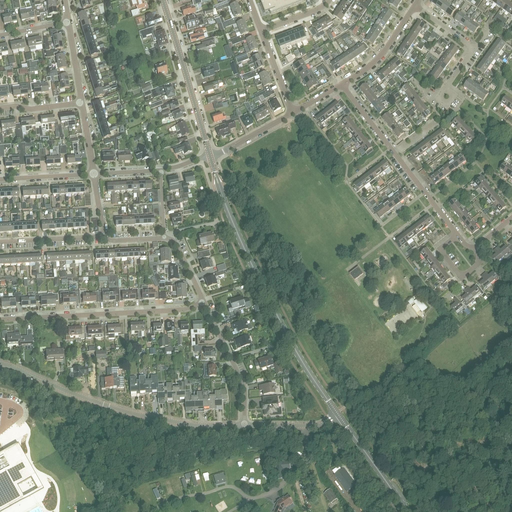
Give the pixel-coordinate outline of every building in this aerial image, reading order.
[(82,8),(90,6),(87,0),(84,0),(80,1),(82,8)] [(145,8),(146,6),(145,4),(143,3),(142,0),(129,0),(132,7),(136,6),(137,9),(131,11),(132,17),(140,14),(138,10),(145,8)] [(261,2),(265,13),(270,12),(271,14),(304,2),(303,0),(261,0),(262,2),(261,2)] [(351,7),(353,9),(356,5),(354,2),(350,0),(344,0),(343,2),(351,7)] [(363,2),(361,5),(367,9),(370,4),(372,2),(369,0),(367,0),(366,2),(367,2),(367,3),(364,2),(363,2)] [(400,4),(394,0),(391,0),(389,4),(397,9),(400,4)] [(440,0),(436,6),(441,10),(446,3),(444,1),(444,0),(440,0)] [(455,0),(451,6),(445,13),(450,17),(456,10),(453,8),(457,2),(455,0)] [(501,8),(507,1),(505,0),(500,0),(496,5),(501,8)] [(45,9),(56,7),(55,4),(56,4),(57,3),(56,1),(55,1),(47,2),(47,6),(44,6),(44,9),(45,9)] [(503,10),(506,12),(511,4),(507,1),(501,8),(500,11),(502,12),(503,10)] [(350,13),(349,13),(351,14),(352,12),(349,10),(351,7),(343,2),(340,7),(350,13)] [(234,11),(239,9),(237,3),(230,6),(231,9),(230,9),(231,12),(234,11)] [(441,10),(445,13),(451,6),(446,3),(441,10)] [(51,16),(51,15),(57,14),(56,7),(45,9),(45,12),(46,12),(47,17),(48,17),(51,17),(51,16)] [(190,7),(182,9),(184,16),(192,13),(195,12),(194,8),(191,9),(190,7)] [(340,7),(337,11),(344,17),(346,14),(348,15),(349,13),(350,13),(340,7)] [(460,13),(454,20),(459,23),(466,14),(464,12),(466,8),(464,7),(460,13)] [(234,18),(241,15),(239,9),(234,11),(231,12),(232,15),(233,15),(234,18)] [(5,11),(6,16),(2,16),(4,24),(10,23),(9,15),(8,10),(5,11)] [(383,14),(382,15),(390,20),(393,15),(385,10),(383,14)] [(343,19),(344,17),(337,11),(333,16),(341,21),(340,22),(341,23),(339,25),(345,31),(347,29),(343,24),(345,21),(343,19)] [(466,14),(459,23),(464,27),(470,20),(468,18),(469,16),(469,15),(471,12),(469,11),(467,14),(466,14)] [(28,20),(26,12),(20,13),(21,21),(28,20)] [(78,15),(80,22),(87,20),(85,13),(78,15)] [(149,28),(161,24),(159,17),(153,19),(152,14),(145,17),(147,21),(146,21),(149,28)] [(380,19),(379,20),(386,25),(390,20),(382,15),(380,19)] [(196,17),(196,16),(185,19),(186,24),(197,21),(203,20),(202,16),(196,17)] [(219,17),(222,26),(232,22),(231,19),(224,22),(222,16),(219,17)] [(333,29),(335,28),(334,25),(333,25),(329,17),(323,20),(328,27),(328,28),(331,26),(333,29)] [(89,27),(87,20),(80,22),(82,29),(89,27)] [(197,21),(186,24),(188,30),(199,27),(205,26),(203,20),(197,21)] [(328,27),(323,20),(318,22),(321,28),(323,31),(328,28),(328,27)] [(383,30),(386,25),(379,20),(377,23),(374,22),(371,20),(369,22),(373,24),(375,25),(383,30)] [(469,31),(474,23),(470,20),(464,27),(469,31)] [(236,24),(238,27),(233,29),(234,31),(246,27),(244,21),(239,23),(236,24)] [(423,32),(425,30),(423,28),(425,26),(419,21),(415,27),(423,32)] [(321,28),(318,22),(312,26),(317,34),(318,33),(323,31),(321,28)] [(479,27),(474,23),(469,31),(474,34),(479,27)] [(380,35),(383,30),(375,25),(373,29),(367,25),(366,27),(370,29),(372,30),(380,35)] [(82,29),(84,36),(91,33),(89,27),(82,29)] [(157,41),(166,38),(165,34),(164,35),(163,31),(158,33),(157,32),(155,33),(154,27),(138,32),(139,35),(140,35),(142,39),(146,38),(146,36),(151,34),(152,38),(156,37),(157,41)] [(235,34),(239,33),(240,33),(241,36),(230,40),(228,35),(226,36),(229,43),(231,43),(244,38),(243,35),(248,33),(246,27),(234,31),(235,34)] [(423,32),(415,27),(411,32),(418,36),(420,34),(422,35),(423,32)] [(310,39),(308,33),(305,34),(303,28),(297,30),(302,42),(310,39)] [(292,32),(296,44),(302,42),(297,30),(292,32)] [(376,40),(380,35),(372,30),(369,35),(376,40)] [(287,34),(291,46),(296,44),(292,32),(287,34)] [(418,36),(411,32),(408,37),(416,43),(418,40),(416,39),(418,36)] [(51,37),(53,37),(54,43),(61,42),(60,35),(58,36),(57,33),(50,34),(51,37)] [(84,36),(86,42),(94,40),(91,33),(84,36)] [(199,40),(207,38),(207,34),(198,37),(197,34),(189,36),(191,42),(199,40)] [(282,36),(286,48),(287,48),(286,46),(291,45),(291,46),(287,34),(282,36)] [(359,37),(365,40),(373,45),(376,40),(369,35),(367,38),(361,35),(359,37)] [(286,48),(282,36),(276,38),(281,50),(286,48)] [(198,55),(204,54),(205,57),(209,56),(206,45),(209,45),(209,46),(214,45),(213,43),(214,43),(212,37),(200,41),(202,46),(196,48),(197,51),(195,52),(196,55),(198,55)] [(247,43),(246,44),(243,45),(244,48),(247,47),(255,43),(253,37),(246,40),(247,43)] [(408,37),(404,43),(411,47),(412,44),(415,45),(416,43),(408,37)] [(33,39),(35,46),(42,45),(40,38),(33,39)] [(162,46),(167,45),(166,41),(167,41),(166,38),(157,41),(158,45),(155,46),(156,51),(151,53),(152,56),(161,54),(159,48),(162,47),(162,46)] [(441,38),(438,43),(441,46),(443,43),(447,46),(449,43),(441,38)] [(36,50),(35,46),(33,39),(27,40),(29,47),(30,51),(36,50)] [(86,42),(88,49),(96,47),(95,44),(96,44),(96,43),(95,40),(94,40),(86,42)] [(502,50),(505,45),(498,40),(495,44),(502,50)] [(257,49),(255,43),(247,47),(244,48),(245,51),(249,49),(250,52),(257,49)] [(411,47),(404,43),(401,48),(409,54),(411,51),(409,49),(411,47)] [(356,47),(361,55),(366,51),(361,44),(356,47)] [(502,50),(495,44),(491,49),(498,55),(502,50)] [(450,48),(448,51),(454,56),(458,50),(451,45),(449,48),(450,48)] [(224,47),(228,59),(233,57),(228,46),(224,47)] [(98,54),(96,47),(88,49),(91,56),(98,54)] [(351,51),(356,58),(361,55),(356,47),(351,51)] [(409,54),(401,48),(397,53),(404,57),(405,55),(407,56),(409,54)] [(498,55),(491,49),(487,54),(495,60),(498,55)] [(309,60),(318,54),(315,51),(307,56),(309,60)] [(346,54),(351,62),(356,58),(351,51),(346,54)] [(445,53),(443,56),(451,61),(454,56),(448,51),(446,54),(445,53)] [(329,60),(331,58),(328,54),(322,57),(333,73),(335,71),(336,72),(341,68),(336,61),(332,64),(329,60)] [(341,58),(346,65),(351,62),(346,54),(341,58)] [(495,60),(487,54),(484,59),(491,65),(495,60)] [(249,66),(254,64),(262,61),(260,55),(250,58),(251,62),(248,63),(249,66)] [(442,63),(447,66),(451,61),(443,56),(441,58),(442,59),(440,61),(442,63)] [(336,61),(341,68),(346,65),(341,58),(336,61)] [(399,67),(401,65),(396,59),(392,63),(398,71),(401,69),(399,67)] [(491,65),(484,59),(480,64),(487,69),(491,65)] [(85,63),(88,70),(95,68),(93,61),(85,63)] [(257,70),(264,67),(262,61),(254,64),(249,66),(250,69),(256,67),(257,70)] [(297,69),(298,71),(304,67),(306,66),(303,61),(295,66),(293,67),(295,70),(297,69)] [(443,71),(447,66),(442,63),(440,61),(439,64),(438,63),(436,66),(443,71)] [(205,78),(214,75),(213,72),(219,71),(217,63),(205,67),(206,69),(203,70),(205,78)] [(398,71),(392,63),(387,67),(392,73),(394,71),(396,73),(398,71)] [(158,76),(167,73),(167,71),(167,70),(166,69),(166,67),(165,66),(164,64),(155,67),(158,76)] [(487,69),(480,64),(477,69),(484,74),(487,69)] [(308,71),(309,71),(306,66),(304,67),(298,71),(301,76),(308,71)] [(443,71),(436,66),(434,68),(435,69),(433,72),(439,76),(443,71)] [(392,73),(387,67),(382,71),(389,79),(391,77),(389,75),(392,73)] [(88,70),(90,77),(97,75),(95,68),(88,70)] [(308,71),(301,76),(303,80),(314,74),(311,69),(309,71),(308,71)] [(386,81),(389,79),(382,71),(380,73),(379,72),(376,74),(377,75),(377,76),(382,81),(384,79),(386,81)] [(268,79),(268,76),(269,76),(268,72),(266,73),(259,75),(260,79),(257,80),(256,79),(255,80),(254,81),(255,84),(268,79)] [(436,81),(439,76),(433,72),(431,74),(430,73),(428,76),(436,81)] [(303,80),(306,85),(314,80),(316,79),(314,74),(303,80)] [(90,77),(92,84),(99,82),(97,75),(90,77)] [(50,81),(51,81),(50,77),(46,78),(47,82),(45,82),(44,84),(44,85),(40,85),(41,93),(48,92),(48,89),(51,88),(50,81)] [(269,81),(268,79),(255,84),(256,86),(262,84),(263,87),(271,85),(271,84),(272,84),(271,81),(269,81)] [(219,87),(225,85),(224,81),(221,82),(221,80),(203,85),(205,92),(213,90),(213,87),(218,86),(219,87)] [(309,90),(315,86),(317,89),(322,86),(320,84),(317,85),(314,80),(306,85),(309,90)] [(463,87),(468,91),(474,83),(469,80),(463,87)] [(34,94),(41,93),(40,85),(40,81),(37,81),(36,82),(36,83),(30,84),(31,91),(34,91),(34,94)] [(69,88),(68,82),(62,82),(60,83),(58,83),(59,90),(69,88)] [(92,84),(94,91),(101,88),(99,82),(92,84)] [(364,94),(370,89),(368,87),(370,85),(368,83),(360,89),(364,94)] [(473,94),(479,87),(474,83),(468,91),(473,94)] [(19,85),(19,88),(20,96),(27,95),(27,91),(30,91),(29,84),(19,85)] [(143,93),(152,89),(150,84),(141,89),(143,93)] [(19,88),(19,85),(9,86),(10,94),(13,93),(14,97),(20,96),(19,88)] [(406,94),(412,90),(408,85),(406,86),(401,90),(402,93),(404,92),(406,94)] [(3,99),(3,98),(7,98),(6,94),(9,94),(8,86),(0,87),(0,98),(0,99),(1,99),(3,99)] [(173,91),(173,90),(173,89),(172,87),(171,86),(168,87),(168,86),(159,89),(158,87),(151,91),(154,99),(161,96),(161,95),(173,91)] [(473,94),(478,98),(483,90),(479,87),(473,94)] [(104,95),(101,88),(94,91),(95,94),(94,94),(95,98),(96,97),(96,98),(104,95)] [(364,94),(368,99),(376,93),(374,90),(372,92),(370,89),(364,94)] [(408,100),(415,94),(412,90),(406,94),(407,97),(406,98),(408,100)] [(483,101),(488,94),(483,90),(478,98),(483,101)] [(161,95),(161,96),(161,97),(167,96),(168,99),(172,98),(172,97),(175,97),(175,96),(174,93),(173,91),(161,95)] [(222,99),(226,98),(224,92),(206,97),(208,104),(216,101),(215,99),(221,98),(222,99)] [(378,95),(376,93),(368,99),(371,104),(378,99),(376,97),(378,95)] [(419,100),(415,94),(408,100),(408,101),(406,102),(408,105),(410,103),(411,102),(413,104),(419,100)] [(506,107),(511,100),(506,96),(501,103),(506,107)] [(278,102),(276,98),(275,98),(269,101),(270,104),(269,104),(274,112),(280,108),(277,103),(278,102)] [(371,104),(375,109),(383,103),(382,100),(380,102),(378,99),(371,104)] [(178,106),(179,106),(178,103),(177,103),(176,100),(161,106),(163,109),(170,106),(171,109),(178,106)] [(415,107),(414,108),(412,110),(414,113),(416,111),(416,110),(423,105),(419,100),(413,104),(415,107)] [(163,105),(162,101),(149,106),(151,109),(163,105)] [(102,109),(100,102),(92,104),(95,111),(102,109)] [(332,106),(337,112),(342,108),(337,102),(332,106)] [(383,107),(385,105),(383,103),(375,109),(379,114),(385,110),(383,107)] [(260,107),(257,109),(261,115),(263,118),(269,115),(264,105),(260,107)] [(416,111),(418,113),(419,112),(421,114),(427,110),(423,105),(416,110),(416,111)] [(337,112),(332,106),(326,110),(331,116),(337,112)] [(102,109),(95,111),(97,118),(104,115),(102,109)] [(253,109),(250,110),(257,122),(263,118),(261,115),(257,109),(254,110),(253,109)] [(331,116),(326,110),(321,114),(326,120),(331,116)] [(424,120),(431,115),(427,110),(421,114),(423,117),(422,118),(424,120)] [(165,119),(169,118),(170,119),(173,117),(175,121),(182,118),(182,116),(182,115),(181,115),(180,111),(168,116),(168,114),(163,116),(165,119)] [(60,115),(61,122),(65,122),(65,127),(68,127),(67,122),(67,121),(67,114),(64,115),(63,114),(63,113),(61,113),(60,114),(60,115)] [(74,113),(67,114),(67,121),(67,122),(68,127),(69,130),(72,130),(71,125),(75,125),(75,121),(74,113)] [(223,120),(226,119),(225,115),(221,116),(220,113),(212,116),(214,123),(223,120)] [(246,128),(252,124),(247,114),(243,116),(245,118),(242,120),(246,128)] [(326,120),(321,114),(316,118),(321,124),(326,120)] [(386,123),(394,117),(392,115),(390,116),(388,114),(382,118),(386,123)] [(99,125),(106,122),(104,115),(97,118),(99,125)] [(40,118),(41,125),(45,125),(45,128),(46,128),(46,131),(49,131),(47,117),(44,117),(44,116),(40,117),(41,118),(40,118)] [(342,122),(346,128),(353,122),(349,117),(342,122)] [(386,123),(390,128),(396,124),(394,121),(396,120),(394,117),(386,123)] [(456,128),(462,123),(458,118),(452,124),(456,128)] [(21,120),(22,128),(25,127),(26,132),(29,131),(29,130),(27,119),(21,120)] [(229,129),(235,127),(233,121),(226,123),(227,126),(217,130),(219,136),(225,134),(226,135),(230,133),(229,129)] [(9,130),(8,122),(1,123),(2,131),(5,131),(6,136),(9,136),(9,135),(9,130)] [(108,129),(106,122),(99,125),(101,132),(108,129)] [(180,131),(187,128),(184,122),(174,127),(175,131),(173,133),(174,135),(176,134),(176,132),(180,131)] [(353,122),(346,128),(350,133),(356,128),(353,122)] [(467,127),(462,123),(456,128),(461,133),(467,127)] [(394,133),(402,127),(400,125),(398,126),(396,124),(390,128),(394,133)] [(113,131),(117,130),(116,127),(112,128),(108,129),(101,132),(103,138),(110,136),(109,132),(113,131)] [(404,130),(402,127),(394,133),(398,139),(401,137),(403,140),(409,136),(406,132),(404,134),(402,131),(404,130)] [(471,132),(467,127),(461,133),(465,137),(471,132)] [(182,137),(189,134),(187,128),(180,131),(176,132),(176,134),(177,135),(181,134),(182,137)] [(350,133),(354,138),(360,133),(356,128),(350,133)] [(441,130),(436,134),(441,140),(446,136),(441,130)] [(470,142),(476,136),(471,132),(465,137),(470,142)] [(358,143),(364,138),(360,133),(354,138),(358,143)] [(436,134),(431,138),(436,144),(441,140),(436,134)] [(358,143),(362,148),(368,143),(364,138),(358,143)] [(431,138),(426,141),(431,148),(436,144),(431,138)] [(431,148),(426,141),(421,145),(426,152),(431,148)] [(26,167),(33,166),(32,159),(26,159),(26,156),(25,156),(24,143),(21,144),(22,150),(22,154),(22,156),(22,164),(26,164),(26,167)] [(183,155),(191,151),(188,143),(173,149),(175,154),(181,152),(183,155)] [(371,149),(372,148),(368,143),(362,148),(366,153),(371,149)] [(421,145),(416,149),(421,155),(426,152),(421,145)] [(135,152),(138,160),(142,159),(142,160),(149,158),(145,147),(138,149),(139,151),(135,152)] [(414,158),(416,160),(421,155),(416,149),(411,153),(413,156),(414,158)] [(113,158),(115,158),(115,151),(109,151),(109,154),(103,155),(103,159),(102,159),(102,161),(103,161),(103,162),(113,162),(113,158)] [(130,160),(132,159),(131,155),(130,155),(130,151),(125,151),(125,153),(118,154),(119,161),(130,161),(130,160)] [(423,155),(427,161),(431,157),(427,152),(423,155)] [(461,155),(455,159),(460,165),(466,161),(461,155)] [(455,159),(450,163),(455,169),(460,165),(455,159)] [(379,165),(384,172),(390,167),(385,161),(379,165)] [(445,166),(450,173),(455,169),(450,163),(445,166)] [(505,174),(510,167),(505,163),(500,170),(505,174)] [(374,169),(379,175),(384,172),(379,165),(374,169)] [(445,166),(440,170),(445,177),(450,173),(445,166)] [(379,175),(374,169),(369,173),(374,179),(377,183),(379,181),(376,178),(379,175)] [(445,177),(440,170),(435,174),(440,181),(445,177)] [(374,179),(369,173),(364,177),(369,183),(374,179)] [(186,187),(187,187),(196,185),(195,182),(194,182),(193,174),(184,176),(186,183),(185,183),(186,187)] [(430,178),(431,179),(433,182),(435,185),(440,181),(435,174),(430,178)] [(177,177),(168,179),(170,186),(169,186),(170,191),(179,189),(179,185),(178,185),(177,177)] [(369,183),(364,177),(360,180),(364,187),(369,183)] [(475,183),(477,186),(474,189),(476,191),(479,188),(485,183),(484,181),(485,180),(482,177),(481,178),(480,178),(475,183)] [(364,187),(360,180),(357,182),(356,181),(354,183),(354,184),(354,185),(356,187),(354,188),(354,189),(356,192),(357,192),(359,191),(364,187)] [(479,188),(483,193),(489,187),(485,183),(479,188)] [(483,193),(487,198),(494,192),(489,187),(483,193)] [(400,192),(405,199),(411,195),(406,188),(400,192)] [(395,196),(400,203),(405,199),(400,192),(395,196)] [(494,192),(487,198),(491,202),(498,197),(494,192)] [(390,200),(395,206),(400,203),(395,196),(390,200)] [(491,202),(495,207),(502,202),(498,197),(491,202)] [(182,203),(188,202),(187,198),(185,198),(181,199),(176,200),(176,203),(169,205),(171,211),(180,210),(179,203),(182,203)] [(453,210),(460,204),(455,199),(449,204),(453,210)] [(395,206),(390,200),(385,204),(390,210),(395,206)] [(495,207),(500,212),(506,207),(502,202),(495,207)] [(390,210),(385,204),(380,207),(386,214),(390,210)] [(457,215),(463,209),(460,204),(453,210),(457,215)] [(386,214),(380,207),(375,212),(380,218),(386,214)] [(465,208),(463,209),(457,215),(461,220),(467,214),(469,213),(465,208)] [(464,224),(471,219),(467,214),(461,220),(464,224)] [(177,223),(181,223),(180,215),(171,216),(173,224),(174,226),(177,226),(177,223)] [(427,227),(433,223),(428,216),(422,221),(427,227)] [(468,229),(475,224),(471,219),(464,224),(468,229)] [(427,227),(422,221),(417,224),(422,231),(427,227)] [(412,228),(417,235),(422,231),(417,224),(412,228)] [(475,224),(468,229),(472,235),(479,230),(475,224)] [(407,232),(412,239),(417,235),(412,228),(407,232)] [(402,236),(407,242),(412,239),(407,232),(402,236)] [(211,242),(214,242),(212,233),(205,235),(208,245),(211,245),(211,242)] [(208,245),(205,235),(198,236),(200,240),(197,241),(197,242),(198,247),(201,246),(201,245),(203,244),(204,246),(208,245)] [(407,243),(407,242),(402,236),(400,238),(399,237),(396,239),(397,240),(395,242),(400,248),(404,245),(407,248),(409,246),(407,243)] [(220,254),(221,254),(226,253),(225,249),(223,250),(222,243),(218,244),(219,251),(220,251),(220,254)] [(510,252),(505,247),(501,250),(498,247),(496,249),(503,258),(505,260),(511,255),(510,252)] [(425,259),(431,254),(427,248),(420,253),(425,259)] [(496,263),(503,258),(496,249),(494,251),(496,254),(492,258),(496,263)] [(209,250),(198,253),(199,259),(210,257),(209,250)] [(435,259),(431,254),(425,259),(428,264),(435,259)] [(432,269),(439,264),(435,259),(428,264),(432,269)] [(207,260),(200,262),(203,270),(209,268),(213,267),(212,262),(211,260),(207,261),(207,260)] [(216,267),(218,272),(223,271),(226,270),(225,264),(216,267)] [(442,269),(439,264),(432,269),(436,274),(442,269)] [(355,281),(363,274),(358,267),(349,274),(355,281)] [(446,274),(442,269),(436,274),(440,279),(446,274)] [(484,275),(491,284),(498,278),(493,272),(488,276),(486,273),(484,275)] [(447,282),(450,279),(446,274),(440,279),(444,284),(442,286),(444,288),(449,285),(447,282)] [(484,289),(491,284),(484,275),(481,276),(484,280),(480,284),(484,289)] [(115,286),(118,286),(117,276),(108,277),(108,282),(115,282),(115,286)] [(208,287),(217,285),(214,276),(205,279),(208,287)] [(468,287),(466,289),(470,294),(473,298),(480,293),(482,295),(484,293),(478,285),(471,291),(468,287)] [(142,300),(149,299),(148,291),(148,286),(142,287),(142,289),(139,289),(139,300),(142,300)] [(108,290),(108,293),(109,293),(109,301),(116,301),(116,302),(118,302),(118,290),(117,290),(116,289),(108,290)] [(123,301),(129,300),(128,292),(125,292),(125,289),(119,290),(120,302),(123,301)] [(131,292),(128,292),(129,300),(135,300),(135,301),(138,301),(138,289),(133,289),(131,291),(131,292)] [(467,304),(473,298),(470,294),(466,289),(464,291),(467,294),(462,298),(467,304)] [(73,295),(69,296),(70,303),(76,303),(76,304),(79,304),(79,291),(72,292),(73,295)] [(89,302),(89,294),(86,295),(86,291),(80,291),(80,304),(83,304),(83,303),(89,302)] [(154,291),(148,291),(149,299),(155,299),(155,300),(158,300),(158,293),(155,293),(154,291)] [(96,303),(99,303),(98,292),(93,292),(93,294),(89,294),(89,302),(96,302),(96,303)] [(103,302),(109,301),(109,293),(108,293),(103,294),(103,292),(99,292),(100,303),(103,302)] [(48,295),(48,306),(56,305),(55,301),(58,301),(58,294),(53,294),(53,293),(48,293),(48,295)] [(14,294),(14,296),(8,297),(8,300),(9,308),(16,307),(16,303),(19,303),(18,294),(14,294)] [(22,307),(29,307),(28,299),(24,299),(24,296),(21,296),(21,294),(18,294),(19,303),(21,303),(22,307)] [(70,303),(69,296),(66,296),(66,294),(60,295),(61,305),(64,305),(64,304),(70,303)] [(38,299),(38,295),(33,295),(33,298),(28,299),(29,307),(36,306),(36,302),(38,302),(38,299)] [(48,306),(48,295),(38,295),(38,299),(38,302),(41,302),(42,306),(48,306)] [(8,300),(8,297),(8,296),(3,296),(3,297),(0,297),(0,304),(2,304),(2,308),(9,308),(8,300)] [(242,297),(235,299),(238,307),(238,308),(239,310),(250,307),(248,299),(243,301),(242,297)] [(414,301),(422,311),(427,307),(419,297),(414,301)] [(456,313),(463,307),(465,310),(467,308),(462,302),(460,304),(455,298),(453,300),(456,303),(451,307),(456,313)] [(238,307),(235,299),(229,301),(231,306),(227,307),(229,312),(233,311),(233,309),(238,308),(238,307)] [(198,321),(198,323),(193,323),(193,333),(191,333),(191,342),(198,342),(197,336),(196,336),(196,335),(204,334),(204,330),(202,330),(201,325),(202,325),(202,321),(198,321)] [(241,332),(247,330),(248,331),(251,330),(252,328),(251,325),(250,324),(247,325),(245,321),(232,325),(233,330),(236,329),(238,334),(242,333),(241,332)] [(162,332),(161,325),(161,324),(160,323),(155,323),(155,324),(154,324),(154,325),(153,325),(154,328),(151,328),(151,334),(151,337),(155,337),(155,332),(162,332)] [(115,334),(114,324),(110,324),(110,326),(108,326),(108,325),(105,325),(105,332),(105,337),(108,336),(109,339),(115,338),(115,334)] [(118,324),(114,324),(115,334),(121,333),(121,335),(124,335),(124,331),(123,324),(120,325),(118,325),(118,324)] [(95,335),(94,327),(88,327),(88,326),(85,327),(85,333),(86,333),(86,338),(92,338),(92,335),(95,335)] [(95,338),(103,338),(103,337),(104,337),(104,332),(104,326),(101,326),(94,327),(95,335),(95,338)] [(84,339),(84,333),(84,327),(81,327),(75,328),(75,336),(79,336),(79,339),(81,338),(81,339),(84,339)] [(69,341),(69,336),(75,336),(75,328),(68,328),(66,328),(66,334),(65,334),(66,336),(64,336),(65,341),(69,341)] [(19,337),(20,343),(20,346),(33,345),(32,329),(27,330),(27,337),(19,337)] [(20,343),(19,337),(19,330),(14,330),(14,334),(7,335),(7,331),(2,331),(2,338),(6,338),(6,339),(7,339),(7,344),(20,343)] [(240,348),(250,345),(248,336),(234,340),(236,345),(237,349),(240,348)] [(216,354),(215,350),(214,350),(204,350),(204,351),(201,351),(201,345),(194,346),(194,352),(200,352),(201,360),(202,361),(205,361),(205,358),(215,358),(215,354),(216,354)] [(47,360),(64,359),(63,350),(47,351),(47,360)] [(270,356),(264,358),(266,367),(270,366),(271,369),(275,367),(277,373),(282,372),(279,362),(273,364),(270,356)] [(261,369),(266,367),(264,358),(258,360),(258,361),(254,362),(256,367),(260,366),(261,369)] [(204,376),(203,377),(203,379),(210,379),(209,376),(216,376),(215,366),(214,366),(214,363),(206,364),(206,367),(208,367),(209,374),(204,375),(204,376)] [(82,374),(88,374),(88,368),(82,368),(82,367),(74,368),(74,373),(71,373),(70,374),(69,375),(69,376),(70,377),(71,377),(74,377),(74,378),(82,377),(82,374)] [(112,380),(111,368),(107,368),(107,378),(101,378),(101,389),(113,388),(112,380)] [(113,388),(124,387),(124,377),(117,377),(117,368),(111,368),(112,380),(113,388)] [(476,371),(472,376),(475,379),(483,372),(480,369),(477,372),(476,371)] [(140,384),(140,395),(149,394),(149,393),(148,382),(146,382),(146,376),(139,377),(139,382),(140,384)] [(149,394),(158,394),(158,384),(157,376),(151,376),(151,381),(148,382),(149,393),(149,394)] [(139,382),(137,382),(137,377),(130,377),(131,395),(140,395),(140,384),(139,382)] [(167,396),(168,402),(176,402),(176,389),(173,389),(173,383),(167,384),(167,389),(167,396)] [(176,389),(176,402),(185,401),(186,401),(185,393),(185,383),(178,383),(178,389),(176,389)] [(158,394),(159,403),(168,402),(167,396),(167,389),(164,389),(164,384),(158,384),(158,394)] [(263,395),(274,393),(273,384),(259,386),(259,391),(263,391),(263,395)] [(212,404),(213,410),(222,410),(221,400),(226,400),(226,390),(221,390),(221,391),(214,391),(215,397),(212,397),(212,404)] [(194,402),(195,411),(204,410),(203,400),(203,392),(196,392),(197,398),(194,398),(194,402)] [(203,400),(204,410),(213,410),(212,404),(212,397),(210,397),(209,392),(203,392),(203,400)] [(191,393),(185,393),(186,401),(185,401),(186,411),(195,411),(194,402),(194,398),(192,398),(191,393)] [(263,403),(261,403),(262,408),(262,410),(264,410),(264,415),(271,415),(271,413),(277,413),(277,415),(281,415),(280,408),(278,409),(277,404),(276,402),(277,402),(277,397),(268,398),(268,403),(263,403)] [(5,455),(0,457),(0,511),(23,499),(16,487),(31,479),(21,462),(12,467),(5,455)] [(347,491),(356,485),(353,482),(358,479),(347,464),(347,465),(345,463),(341,466),(343,469),(335,475),(347,491)] [(216,478),(218,487),(228,485),(226,476),(216,478)] [(149,506),(153,503),(146,495),(142,498),(149,506)] [(281,500),(278,502),(275,504),(277,507),(274,511),(280,511),(282,509),(285,507),(286,507),(293,503),(291,500),(289,496),(282,501),(281,500)] [(76,502),(65,511),(71,511),(79,505),(76,502)]
